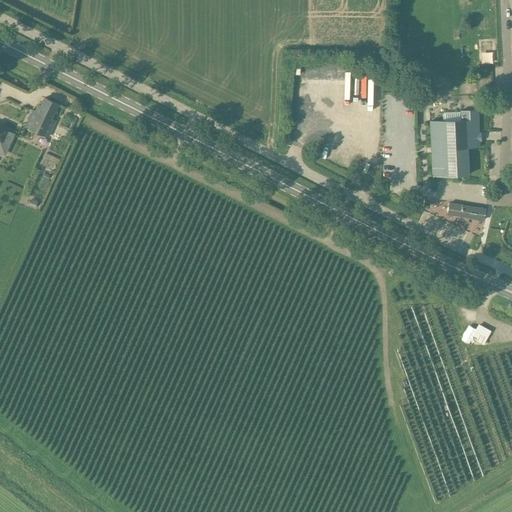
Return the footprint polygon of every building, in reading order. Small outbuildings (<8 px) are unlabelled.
[(49,135),(55,121),(51,119),(58,104),(45,98),(38,113),(33,111),(27,125),(49,135)] [(480,146),(479,132),(478,110),(461,111),(461,120),(430,122),(433,175),(469,174),(468,147),(480,146)] [(73,116),(69,127),(61,123),(59,126),(71,132),(77,118),(73,116)] [(0,127),(0,153),(5,155),(14,134),(0,127)] [(484,220),(485,209),(450,203),(448,214),(484,220)] [(445,217),(447,206),(433,204),(432,215),(445,217)] [(473,336),(486,343),(493,329),(480,322),(473,336)]
